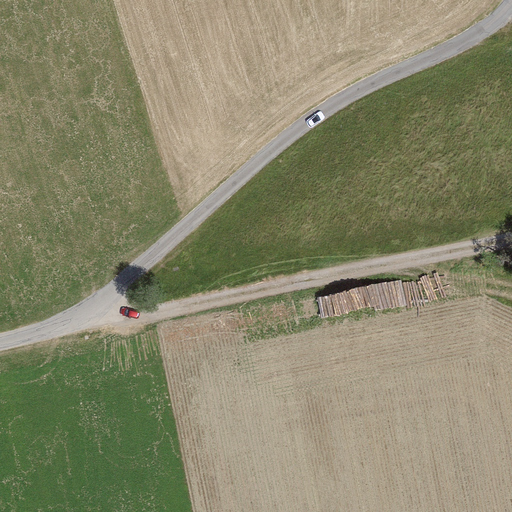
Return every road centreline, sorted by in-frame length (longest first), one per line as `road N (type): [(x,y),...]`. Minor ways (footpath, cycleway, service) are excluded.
road 1 (residential): [(511,6),(486,34),(292,134),(70,328),(0,346)]
road 2 (track): [(511,236),(70,328)]
